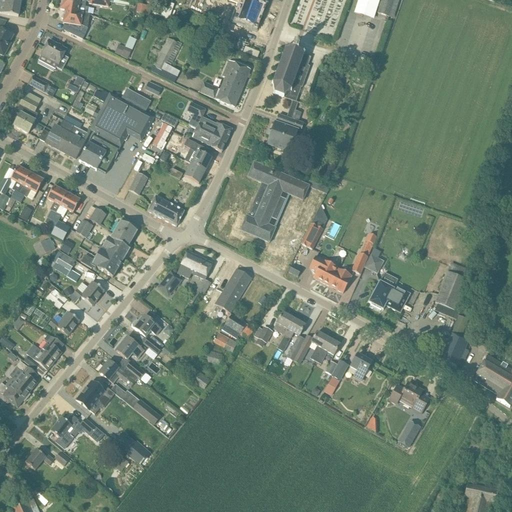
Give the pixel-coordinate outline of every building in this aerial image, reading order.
[(63,0),(60,7),(60,10),(65,11),(78,13),(88,15),(89,8),(85,8),(86,2),(80,1),(75,0),(63,0)] [(159,0),(157,7),(169,11),(172,0),(159,0)] [(253,0),(238,0),(232,19),(253,27),(261,8),(252,5),(253,0)] [(358,0),(355,12),(374,18),(379,0),(358,0)] [(382,0),(378,14),(389,18),(394,0),(382,0)] [(20,4),(2,1),(0,13),(0,14),(18,17),(20,4)] [(136,14),(147,16),(148,8),(137,6),(136,14)] [(156,8),(154,14),(164,17),(166,12),(156,8)] [(88,15),(78,13),(65,11),(65,13),(61,19),(63,20),(63,24),(73,26),(69,34),(83,40),(88,29),(87,29),(89,16),(88,15)] [(146,22),(144,29),(150,31),(152,24),(146,22)] [(13,36),(0,28),(0,55),(3,57),(8,48),(7,47),(13,36)] [(153,67),(163,72),(166,65),(177,44),(167,39),(153,67)] [(56,69),(62,72),(68,59),(63,56),(66,51),(49,42),(38,62),(55,71),(56,69)] [(295,101),(298,102),(300,99),(298,98),(302,88),(300,87),(311,57),(297,52),(299,49),(300,48),(300,47),(298,48),(295,47),(294,45),(293,45),(293,47),(292,51),(287,49),(287,47),(286,47),(286,48),(285,48),(284,49),(285,49),(283,57),(281,57),(281,58),(282,58),(279,66),(278,66),(278,67),(279,67),(276,75),(275,75),(274,76),(276,76),(273,84),(271,84),(271,85),(273,85),(274,94),(273,95),(274,95),(275,95),(283,98),(283,99),(284,99),(292,101),(287,115),(290,116),(295,101)] [(114,55),(127,60),(131,51),(118,46),(114,55)] [(250,70),(229,62),(223,77),(225,78),(216,101),(234,109),(250,70)] [(56,91),(32,78),(28,85),(52,98),(56,91)] [(81,87),(84,81),(78,78),(75,83),(71,81),(67,89),(76,93),(79,86),(81,87)] [(149,83),(148,84),(145,91),(150,94),(152,94),(157,97),(161,89),(149,83)] [(218,90),(203,83),(199,94),(214,100),(218,90)] [(20,115),(14,127),(28,134),(33,126),(35,122),(34,122),(38,115),(34,113),(38,106),(41,101),(26,93),(24,98),(20,106),(16,113),(20,115)] [(94,133),(78,162),(89,168),(89,167),(89,166),(105,175),(126,136),(140,144),(153,119),(109,95),(89,131),(94,133)] [(139,97),(134,106),(153,116),(158,108),(139,97)] [(292,120),(298,102),(295,101),(290,116),(287,115),(286,118),(278,115),(275,123),(274,123),(271,132),(267,131),(266,136),(269,137),(266,146),(290,155),(298,132),(301,133),(304,125),(292,120)] [(85,112),(96,118),(102,106),(97,103),(94,110),(88,107),(85,112)] [(206,111),(191,104),(187,113),(202,120),(206,111)] [(160,120),(166,123),(169,117),(163,115),(160,120)] [(45,144),(60,152),(70,135),(74,127),(63,121),(59,129),(55,126),(50,135),(45,144)] [(200,122),(196,130),(216,138),(219,139),(219,137),(227,141),(232,130),(217,124),(214,129),(200,122)] [(70,135),(60,152),(75,160),(77,155),(81,148),(84,143),(90,132),(89,131),(87,135),(74,127),(70,135)] [(216,138),(196,130),(196,131),(192,138),(210,146),(210,147),(210,148),(212,149),(221,153),(227,141),(219,137),(219,139),(216,138)] [(198,146),(186,139),(183,146),(190,150),(195,153),(195,152),(198,146)] [(190,150),(184,162),(191,165),(204,172),(211,160),(202,155),(195,152),(195,153),(190,150)] [(159,159),(165,163),(169,156),(163,152),(159,159)] [(204,172),(191,165),(184,177),(189,180),(198,184),(204,172)] [(254,165),(249,175),(266,182),(266,183),(270,185),(275,174),(254,165)] [(14,192),(8,203),(6,206),(11,209),(16,201),(19,195),(30,175),(17,167),(12,176),(10,180),(9,183),(11,184),(8,189),(12,191),(14,192)] [(183,176),(171,169),(168,175),(179,182),(183,176)] [(148,179),(137,174),(128,191),(139,196),(148,179)] [(38,190),(43,182),(30,175),(19,195),(16,201),(20,204),(24,197),(27,199),(31,191),(36,194),(38,190)] [(249,175),(245,184),(262,192),(262,191),(266,183),(266,182),(249,175)] [(11,184),(4,180),(0,186),(0,194),(4,197),(11,184)] [(245,184),(241,194),(262,203),(266,193),(262,191),(262,192),(245,184)] [(52,221),(56,214),(60,207),(67,194),(54,187),(47,200),(54,204),(50,211),(51,212),(47,219),(45,223),(49,226),(52,221)] [(67,194),(60,207),(73,214),(80,201),(67,194)] [(231,195),(227,204),(243,212),(248,202),(231,195)] [(184,213),(155,198),(147,212),(171,224),(171,225),(177,228),(184,213)] [(227,204),(223,214),(239,221),(240,221),(243,212),(227,204)] [(32,211),(24,207),(19,218),(27,222),(32,211)] [(96,210),(89,221),(96,225),(99,227),(106,216),(103,215),(96,210)] [(61,217),(56,214),(52,221),(57,224),(61,217)] [(223,214),(219,223),(235,230),(236,230),(240,232),(244,223),(240,221),(239,221),(223,214)] [(123,219),(113,235),(129,245),(139,229),(123,219)] [(310,225),(301,245),(312,251),(322,231),(319,230),(323,224),(314,219),(310,225)] [(93,228),(82,221),(75,234),(85,240),(93,228)] [(58,222),(51,236),(63,242),(70,229),(58,222)] [(219,223),(214,235),(230,243),(232,237),(241,241),(244,234),(240,232),(236,230),(235,230),(219,223)] [(265,243),(258,257),(268,263),(277,245),(268,240),(272,232),(266,229),(266,228),(259,241),(260,241),(260,240),(265,243)] [(108,238),(102,249),(123,261),(130,250),(127,249),(129,245),(113,235),(110,239),(108,238)] [(375,238),(369,235),(366,242),(373,245),(375,238)] [(51,252),(46,241),(34,247),(39,258),(51,252)] [(60,250),(66,254),(72,244),(66,241),(60,250)] [(277,245),(268,263),(278,268),(287,250),(277,245)] [(123,261),(102,249),(101,248),(93,261),(85,256),(81,263),(91,269),(93,267),(97,269),(113,279),(121,264),(124,265),(125,263),(123,261)] [(171,273),(158,288),(166,295),(169,298),(182,282),(179,280),(182,276),(185,278),(187,273),(205,282),(209,273),(213,264),(188,252),(177,274),(175,277),(171,273)] [(61,254),(52,269),(66,278),(74,265),(71,263),(73,260),(61,254)] [(358,276),(367,259),(359,255),(350,272),(358,276)] [(383,263),(371,256),(364,269),(376,275),(383,263)] [(41,260),(38,263),(40,265),(42,267),(46,262),(42,258),(41,260)] [(313,279),(318,281),(330,288),(338,271),(315,259),(311,267),(317,271),(313,279)] [(451,264),(435,304),(459,314),(471,283),(467,282),(471,272),(451,264)] [(301,271),(292,266),(288,273),(298,278),(301,271)] [(251,279),(236,270),(215,305),(230,314),(251,279)] [(338,271),(330,288),(343,294),(351,278),(338,271)] [(104,292),(92,283),(82,296),(76,291),(70,299),(76,303),(79,300),(81,298),(92,307),(104,292)] [(379,283),(375,291),(368,303),(371,304),(370,307),(380,312),(381,310),(383,310),(385,306),(400,314),(409,295),(394,287),(393,290),(379,283)] [(67,301),(54,290),(46,299),(59,310),(67,301)] [(64,293),(67,298),(73,294),(71,290),(64,293)] [(135,322),(132,325),(133,328),(134,329),(142,336),(145,338),(151,331),(157,336),(161,330),(150,322),(154,316),(148,312),(139,323),(138,321),(135,322)] [(79,322),(68,313),(58,326),(52,321),(48,326),(54,331),(56,328),(67,337),(79,322)] [(276,324),(273,329),(285,336),(288,330),(293,320),(282,314),(277,322),(276,324)] [(251,332),(253,330),(246,325),(232,315),(222,330),(236,340),(239,336),(245,340),(251,332)] [(24,323),(19,319),(12,327),(17,332),(24,323)] [(285,336),(284,336),(289,339),(293,333),(299,337),(300,335),(305,326),(293,320),(288,330),(285,336)] [(455,322),(450,334),(447,340),(439,359),(457,367),(461,358),(468,342),(460,338),(465,327),(455,322)] [(272,333),(263,328),(262,330),(258,329),(253,338),(266,345),(272,333)] [(317,346),(310,359),(315,363),(323,349),(328,339),(317,333),(311,343),(317,346)] [(237,344),(219,334),(213,344),(232,354),(237,344)] [(48,344),(41,352),(54,363),(61,354),(58,352),(63,345),(49,336),(44,342),(48,344)] [(430,355),(439,359),(447,340),(438,336),(430,355)] [(302,345),(304,341),(298,337),(286,359),(292,362),(302,345)] [(9,342),(4,338),(0,342),(5,346),(9,342)] [(120,364),(138,379),(146,385),(151,380),(146,376),(145,376),(144,375),(145,374),(131,362),(130,363),(127,361),(132,354),(138,359),(144,353),(126,339),(116,352),(124,359),(120,364)] [(162,350),(148,339),(144,344),(158,356),(162,350)] [(323,349),(315,363),(320,365),(328,352),(334,356),(335,354),(339,346),(328,339),(323,349)] [(302,345),(292,362),(298,366),(308,348),(302,345)] [(41,352),(33,346),(26,355),(29,357),(24,363),(35,372),(40,366),(47,372),(54,363),(41,352)] [(162,351),(168,356),(171,352),(165,348),(162,351)] [(222,356),(207,351),(203,361),(219,366),(222,356)] [(371,363),(357,355),(350,368),(357,372),(354,377),(361,382),(371,363)] [(474,380),(499,396),(496,400),(509,408),(511,403),(511,367),(510,366),(508,369),(489,356),(474,380)] [(336,365),(330,376),(331,376),(330,377),(332,378),(323,393),(331,398),(348,366),(339,361),(337,366),(336,365)] [(119,378),(131,388),(138,379),(120,364),(117,368),(108,362),(98,373),(113,385),(119,378)] [(330,376),(336,365),(331,362),(325,373),(330,376)] [(11,379),(29,394),(37,385),(33,382),(37,376),(20,363),(16,368),(18,370),(11,379)] [(210,381),(194,369),(187,379),(204,391),(210,381)] [(29,394),(11,379),(5,386),(2,384),(0,385),(0,392),(3,395),(2,396),(3,397),(1,399),(2,401),(6,405),(8,404),(10,403),(17,409),(29,394)] [(76,401),(94,416),(102,406),(97,402),(104,394),(91,383),(76,401)] [(422,392),(408,384),(404,391),(397,387),(389,401),(396,405),(400,399),(413,406),(411,409),(421,415),(427,404),(418,399),(422,392)] [(115,385),(111,391),(121,399),(134,410),(135,409),(154,425),(160,419),(127,392),(125,394),(115,385)] [(320,392),(314,389),(311,395),(317,398),(320,392)] [(62,419),(51,432),(58,439),(61,441),(67,446),(73,439),(67,433),(72,427),(72,428),(78,432),(81,435),(84,431),(79,426),(80,425),(76,423),(77,421),(72,417),(67,423),(62,419)] [(370,430),(375,419),(372,417),(366,428),(370,430)] [(80,425),(79,426),(84,431),(89,436),(97,443),(103,436),(95,429),(85,419),(80,425)] [(406,428),(397,443),(408,449),(417,434),(421,428),(409,422),(406,428)] [(123,434),(115,444),(140,466),(150,454),(135,442),(134,443),(123,434)] [(43,456),(36,450),(25,464),(35,472),(43,462),(49,467),(50,466),(53,469),(57,464),(45,454),(43,456)] [(69,461),(60,453),(54,460),(64,468),(69,461)] [(123,460),(115,469),(120,474),(128,464),(123,460)] [(498,492),(467,486),(464,499),(467,499),(464,511),(489,511),(491,504),(495,504),(498,492)] [(51,500),(41,491),(35,497),(44,507),(51,500)] [(37,511),(32,500),(21,505),(20,502),(15,504),(16,507),(12,509),(13,511),(37,511)]
